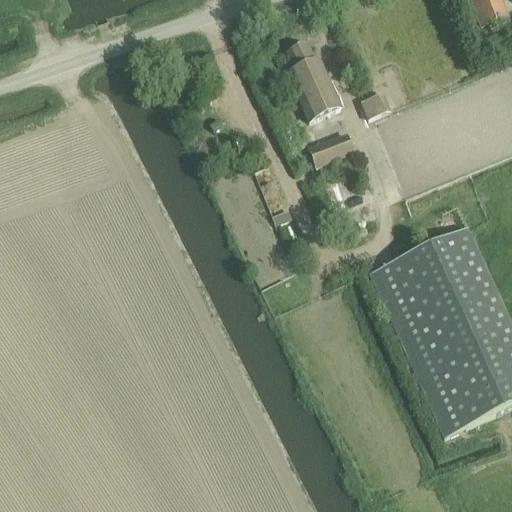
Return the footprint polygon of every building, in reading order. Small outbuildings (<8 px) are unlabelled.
[(467,0),(480,32),(507,22),(498,0),(467,0)] [(287,59),(289,64),(282,68),(309,128),(340,114),(318,66),(315,68),(307,51),(287,59)] [(383,100),(361,109),(368,127),(390,118),(383,100)] [(346,140),(307,155),(315,175),(353,160),(346,140)] [(287,216),(271,223),(274,230),(290,224),(287,216)] [(444,444),(511,414),(511,413),(511,335),(467,236),(369,280),(444,444)]
